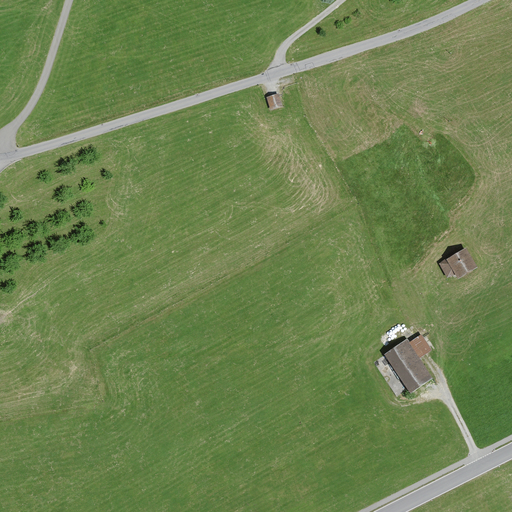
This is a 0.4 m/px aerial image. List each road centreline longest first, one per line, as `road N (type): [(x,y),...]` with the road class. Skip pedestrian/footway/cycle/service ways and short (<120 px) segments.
road 1 (unclassified): [(0,158),(277,74),(483,0)]
road 2 (track): [(71,0),(39,92),(0,158)]
road 3 (tertiary): [(392,511),(511,452)]
